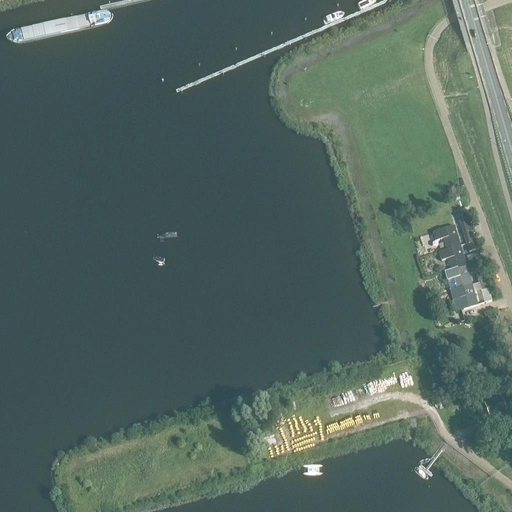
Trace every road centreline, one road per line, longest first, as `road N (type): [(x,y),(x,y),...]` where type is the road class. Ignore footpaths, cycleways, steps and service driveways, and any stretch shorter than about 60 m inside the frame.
road 1 (unclassified): [(511,303),(428,73),(431,37)]
road 2 (primary): [(511,151),(467,0)]
